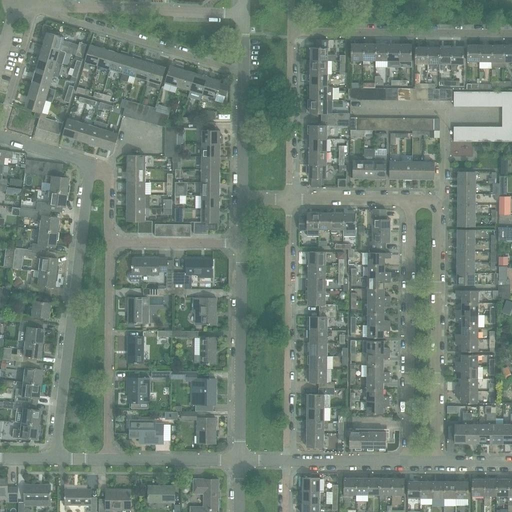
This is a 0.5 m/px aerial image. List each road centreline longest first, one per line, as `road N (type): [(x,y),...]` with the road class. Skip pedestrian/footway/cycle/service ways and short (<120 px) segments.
road 1 (residential): [(58,460),(91,165)]
road 2 (residential): [(285,461),(290,199)]
road 3 (residential): [(408,462),(410,200)]
road 4 (residential): [(435,204),(434,462)]
road 5 (residential): [(291,32),(511,34)]
road 6 (residential): [(244,74),(35,6)]
road 7 (residential): [(239,461),(241,243)]
road 8 (residential): [(106,459),(109,243)]
road 9 (residential): [(245,13),(35,6)]
road 10 (residential): [(290,199),(291,32)]
road 11 (residential): [(106,459),(239,461)]
road 12 (residential): [(109,243),(241,243)]
road 13 (residential): [(35,6),(0,128)]
road 14 (residential): [(241,199),(244,74)]
road 15 (residential): [(285,461),(408,462)]
road 16 (residential): [(290,199),(410,200)]
